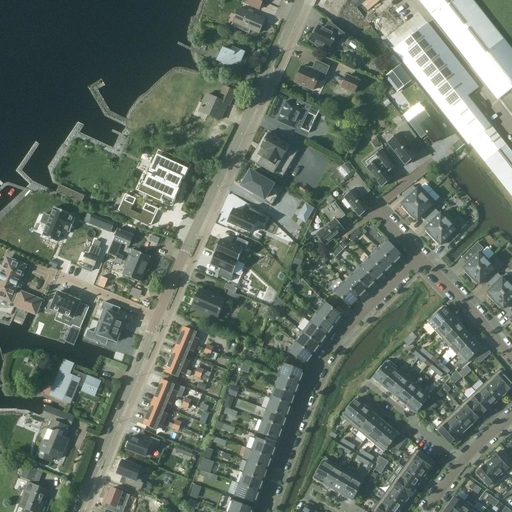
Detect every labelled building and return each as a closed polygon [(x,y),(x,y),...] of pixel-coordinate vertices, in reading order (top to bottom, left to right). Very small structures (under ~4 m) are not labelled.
[(259,10),(263,1),(259,0),(246,0),(245,4),(259,10)] [(345,17),(352,3),(348,0),(347,0),(327,0),(326,4),(331,6),(329,10),(341,15),(345,17)] [(367,11),(380,0),(367,0),(362,4),(367,11)] [(511,50),(472,0),(418,0),(505,109),(511,108),(511,50)] [(239,8),(233,22),(231,26),(248,33),(250,30),(259,33),(265,19),(253,14),(253,13),(253,12),(253,11),(252,10),(251,10),(250,9),(249,10),(248,10),(247,11),(239,8)] [(341,27),(350,35),(355,27),(346,20),(341,27)] [(428,23),(393,50),(511,198),(511,151),(468,98),(479,88),(428,23)] [(322,47),(330,51),(334,41),(339,43),(345,36),(331,24),(326,30),(318,26),(314,31),(316,32),(310,42),(316,44),(315,46),(320,50),(322,47)] [(241,62),(245,53),(236,48),(233,47),(231,51),(222,47),(217,61),(230,67),(236,64),(240,66),(241,62)] [(294,82),(314,91),(318,81),(322,83),(329,68),(316,61),(312,71),(302,66),(294,82)] [(399,66),(385,77),(397,92),(411,81),(399,66)] [(361,82),(346,75),(341,89),(356,94),(361,82)] [(198,111),(202,112),(220,120),(227,105),(229,106),(235,92),(223,87),(217,99),(206,94),(198,111)] [(296,106),(286,102),(277,121),(294,129),(294,128),(294,127),(309,133),(321,111),(298,101),(296,106)] [(426,135),(433,143),(444,135),(424,110),(408,122),(421,139),(422,139),(420,137),(425,133),(426,135)] [(387,143),(405,165),(417,155),(408,144),(416,137),(406,124),(395,133),(397,136),(387,143)] [(262,158),(258,165),(282,179),(298,151),(274,137),(275,136),(268,132),(265,139),(266,139),(261,148),(264,150),(260,156),(262,158)] [(376,139),(372,143),(376,148),(381,145),(376,139)] [(458,142),(452,147),(455,151),(461,146),(458,142)] [(381,147),(370,156),(374,162),(366,168),(381,187),(392,178),(388,173),(396,167),(381,147)] [(156,156),(142,191),(152,195),(151,196),(160,200),(160,198),(164,200),(167,193),(176,197),(188,170),(156,156)] [(281,190),(250,172),(242,186),(254,193),(253,195),(271,206),(281,190)] [(359,217),(370,208),(362,198),(370,191),(358,177),(347,186),(352,192),(344,198),(359,217)] [(56,193),(55,193),(81,204),(85,196),(59,185),(59,186),(56,192),(56,193)] [(405,200),(401,204),(403,206),(401,208),(408,214),(428,195),(421,187),(418,190),(417,189),(416,189),(412,186),(402,196),(405,200)] [(330,195),(325,200),(329,204),(334,200),(330,195)] [(415,219),(417,221),(422,217),(426,220),(436,210),(433,207),(433,206),(432,205),(435,202),(428,195),(408,214),(414,221),(415,219)] [(127,202),(122,213),(153,227),(158,215),(146,210),(144,215),(134,211),(137,206),(127,202)] [(345,216),(335,203),(324,211),(332,222),(316,234),(325,245),(344,231),(337,222),(345,216)] [(303,210),(308,213),(309,214),(313,209),(306,205),(303,210)] [(44,214),(41,222),(47,225),(42,236),(58,242),(63,230),(70,232),(75,219),(68,216),(69,214),(54,208),(50,217),(44,214)] [(234,210),(228,222),(251,233),(257,221),(263,224),(266,219),(250,208),(246,215),(234,210)] [(429,224),(424,229),(426,231),(425,232),(431,239),(452,219),(445,212),(442,214),(440,213),(440,214),(436,210),(426,220),(429,224)] [(90,215),(87,224),(110,233),(114,224),(90,215)] [(439,244),(441,246),(446,241),(449,245),(460,234),(456,231),(457,230),(456,229),(459,226),(452,219),(431,239),(438,245),(439,244)] [(357,228),(349,237),(353,241),(362,233),(357,228)] [(134,236),(118,229),(114,240),(130,247),(134,236)] [(219,240),(214,252),(239,262),(239,261),(238,261),(242,250),(244,251),(248,242),(237,238),(234,246),(219,240)] [(344,240),(339,244),(344,249),(349,245),(344,240)] [(121,244),(113,241),(108,254),(116,258),(118,253),(121,244)] [(393,265),(402,257),(387,241),(378,250),(393,265)] [(339,244),(334,249),(339,254),(344,249),(339,244)] [(86,254),(83,262),(86,263),(83,268),(92,271),(101,249),(92,246),(89,255),(86,254)] [(118,253),(116,258),(145,270),(150,257),(133,250),(130,256),(129,255),(127,259),(124,258),(125,256),(118,253)] [(393,265),(378,250),(369,258),(384,273),(384,274),(393,265)] [(467,264),(463,268),(465,270),(463,272),(470,278),(490,258),(483,251),(480,254),(479,253),(478,253),(474,250),(464,260),(467,264)] [(215,253),(210,264),(222,269),(219,276),(231,281),(235,273),(234,273),(239,262),(214,252),(215,253)] [(297,253),(292,265),(300,267),(302,262),(304,256),(297,253)] [(325,255),(321,259),(325,263),(329,259),(325,255)] [(145,270),(116,258),(114,262),(121,265),(122,263),(125,264),(123,269),(125,270),(122,275),(140,282),(145,270)] [(384,274),(384,273),(369,258),(360,266),(375,282),(376,282),(384,274)] [(477,283),(479,285),(484,281),(488,284),(498,274),(495,271),(495,270),(494,268),(497,266),(490,258),(470,278),(476,285),(477,283)] [(14,293),(19,280),(25,267),(7,259),(3,268),(1,267),(0,269),(0,297),(2,298),(1,299),(8,302),(9,301),(16,304),(15,306),(36,315),(42,301),(21,292),(20,295),(14,293)] [(376,282),(375,282),(360,266),(352,275),(367,290),(376,282)] [(491,288),(486,293),(488,295),(487,296),(493,303),(511,286),(502,277),(502,278),(498,274),(488,284),(491,288)] [(367,290),(352,275),(343,283),(358,298),(358,299),(367,290)] [(107,280),(99,276),(95,286),(103,290),(107,280)] [(358,299),(358,298),(343,283),(334,292),(349,308),(358,299)] [(501,308),(503,310),(508,305),(511,309),(511,308),(511,287),(511,286),(493,303),(500,309),(501,308)] [(192,308),(218,318),(225,300),(200,289),(192,308)] [(237,299),(239,295),(230,291),(228,296),(237,299)] [(58,292),(51,309),(58,312),(72,318),(70,322),(73,323),(71,326),(70,330),(65,342),(74,346),(77,339),(81,329),(80,328),(88,307),(79,303),(80,302),(58,292)] [(88,330),(85,338),(102,344),(104,338),(116,342),(117,341),(119,342),(121,335),(119,335),(121,330),(123,326),(125,326),(127,320),(125,319),(126,318),(114,313),(116,307),(104,302),(101,309),(103,310),(99,322),(94,333),(88,330)] [(317,313),(334,326),(335,326),(342,316),(325,303),(317,313)] [(449,313),(450,312),(446,307),(444,308),(440,311),(439,310),(433,316),(434,317),(427,323),(435,331),(452,316),(449,313)] [(335,326),(334,326),(317,313),(310,322),(327,335),(335,326)] [(453,315),(452,316),(435,331),(442,340),(459,324),(456,321),(457,320),(453,315)] [(327,335),(310,322),(303,332),(320,345),(327,335)] [(459,324),(442,340),(449,348),(466,332),(463,329),(465,328),(460,323),(459,324)] [(184,327),(179,339),(197,346),(200,339),(195,337),(197,332),(184,327)] [(466,332),(449,348),(457,356),(474,340),(473,340),(471,337),(472,336),(467,331),(466,332)] [(320,345),(303,332),(295,342),(313,354),(313,355),(320,345)] [(197,346),(179,339),(174,350),(188,355),(190,350),(194,353),(197,346)] [(473,340),(474,340),(457,356),(464,364),(481,349),(478,345),(479,344),(475,339),(473,340)] [(313,355),(313,354),(295,342),(288,352),(306,365),(313,355)] [(249,343),(247,349),(256,352),(258,346),(249,343)] [(186,360),(188,355),(174,350),(170,361),(188,368),(190,362),(186,360)] [(485,358),(481,353),(475,359),(479,363),(485,358)] [(55,393),(72,400),(78,384),(87,387),(85,390),(95,394),(100,382),(87,376),(71,369),(73,364),(64,360),(56,380),(59,382),(55,393)] [(188,368),(170,361),(165,372),(178,378),(180,373),(185,375),(188,368)] [(382,385),(397,368),(388,361),(383,367),(381,366),(376,373),(377,374),(374,378),(372,380),(378,384),(379,383),(382,385)] [(251,365),(244,362),(241,370),(248,373),(251,365)] [(299,383),(304,372),(283,364),(279,376),(299,383)] [(467,366),(459,373),(462,377),(463,378),(471,371),(467,366)] [(405,375),(397,368),(382,385),(381,387),(386,391),(387,390),(390,392),(391,392),(405,375)] [(511,383),(500,369),(491,377),(506,393),(507,393),(508,393),(511,390),(511,389),(511,387),(511,383)] [(456,371),(449,379),(454,384),(462,377),(459,373),(456,371)] [(243,375),(239,381),(244,384),(248,378),(243,375)] [(414,382),(405,375),(391,392),(390,392),(389,394),(394,398),(396,396),(399,399),(414,382)] [(299,383),(279,376),(275,387),(295,395),(299,383)] [(491,377),(483,384),(498,401),(499,400),(500,400),(503,397),(503,396),(506,393),(491,377)] [(162,380),(157,391),(175,399),(178,392),(173,390),(175,385),(162,380)] [(199,382),(197,388),(201,390),(204,391),(207,385),(199,382)] [(399,399),(397,400),(403,405),(404,403),(407,406),(422,389),(414,382),(399,399)] [(498,401),(483,384),(475,392),(490,408),(491,407),(492,407),(495,405),(495,403),(498,401)] [(446,385),(442,388),(447,393),(451,390),(446,385)] [(239,388),(231,386),(229,395),(236,397),(239,388)] [(295,395),(275,387),(270,398),(291,406),(295,395)] [(431,396),(422,389),(407,406),(406,407),(411,412),(412,410),(416,413),(431,396)] [(166,408),(168,403),(172,405),(175,399),(157,391),(153,402),(166,408)] [(475,392),(467,399),(482,415),(483,415),(484,415),(487,412),(487,411),(490,408),(475,392)] [(234,398),(227,395),(224,407),(226,408),(230,409),(234,398)] [(291,406),(270,398),(266,410),(286,417),(287,417),(291,406)] [(341,417),(350,425),(366,406),(365,405),(364,407),(361,404),(362,403),(357,398),(356,400),(352,404),(351,403),(345,409),(347,411),(341,417)] [(467,399),(459,406),(474,422),(477,420),(479,420),(482,417),(482,416),(482,415),(467,399)] [(432,401),(428,405),(432,408),(434,410),(438,405),(432,401)] [(164,412),(166,408),(153,402),(148,413),(165,421),(168,414),(164,412)] [(427,404),(423,408),(428,413),(432,408),(428,405),(427,404)] [(74,415),(57,409),(47,405),(42,417),(51,420),(69,428),(74,415)] [(350,425),(358,432),(373,414),(369,411),(371,410),(366,406),(350,425)] [(474,422),(459,406),(452,414),(466,430),(469,427),(471,427),(474,425),(474,423),(474,422)] [(226,408),(224,413),(236,417),(238,412),(230,409),(226,408)] [(287,417),(286,417),(266,410),(262,421),(282,428),(283,428),(287,417)] [(165,421),(148,413),(143,425),(156,430),(158,426),(162,427),(165,421)] [(358,432),(367,438),(382,419),(381,420),(373,414),(358,432)] [(466,430),(452,414),(444,421),(458,437),(461,434),(463,434),(466,432),(466,430)] [(367,438),(375,445),(391,426),(390,426),(389,427),(386,425),(387,423),(382,419),(367,438)] [(53,431),(48,443),(43,441),(36,458),(50,464),(53,456),(61,459),(68,440),(65,438),(69,428),(51,420),(48,429),(53,431)] [(283,428),(282,428),(262,421),(258,433),(278,440),(283,428)] [(458,437),(444,421),(435,429),(450,445),(453,442),(455,442),(458,439),(458,438),(458,437)] [(223,424),(222,429),(233,433),(235,428),(223,424)] [(391,426),(375,445),(384,453),(398,435),(394,432),(396,430),(391,426)] [(157,447),(160,441),(143,434),(141,440),(131,437),(129,443),(127,442),(125,449),(150,459),(154,446),(157,447)] [(215,437),(213,442),(225,447),(227,441),(215,437)] [(271,458),(272,458),(276,446),(256,438),(251,450),(271,458)] [(511,445),(507,438),(502,442),(508,449),(511,445)] [(191,458),(193,451),(178,446),(176,452),(191,458)] [(272,458),(271,458),(251,450),(247,461),(267,469),(268,469),(272,458)] [(432,467),(432,466),(434,462),(416,450),(410,459),(428,472),(428,471),(430,471),(432,467)] [(493,458),(492,459),(507,475),(511,470),(511,463),(501,451),(497,454),(496,454),(493,457),(493,458)] [(380,457),(376,463),(378,464),(384,468),(388,461),(380,457)] [(326,458),(321,466),(320,465),(315,472),(317,473),(314,478),(313,480),(319,483),(320,482),(323,484),(323,485),(336,464),(326,458)] [(428,472),(410,459),(403,467),(421,480),(422,480),(423,479),(426,476),(425,475),(428,472)] [(507,475),(492,459),(489,461),(488,461),(485,464),(485,465),(484,466),(499,482),(507,475)] [(117,474),(122,476),(126,477),(124,484),(141,490),(143,483),(140,482),(145,470),(122,461),(122,462),(120,462),(118,467),(119,468),(117,474)] [(268,469),(267,469),(247,461),(243,473),(263,480),(264,480),(268,469)] [(336,464),(323,485),(328,489),(329,487),(333,489),(345,470),(336,464)] [(378,464),(374,470),(381,474),(384,468),(378,464)] [(38,483),(43,471),(26,465),(21,477),(38,483)] [(499,482),(484,466),(482,466),(479,469),(479,470),(476,473),(490,490),(499,482)] [(421,480),(403,467),(397,476),(415,489),(416,488),(417,488),(419,485),(419,483),(421,480)] [(218,477),(200,470),(199,474),(205,477),(204,480),(215,484),(218,477)] [(345,470),(333,489),(342,495),(354,475),(345,470)] [(264,480),(263,480),(243,473),(239,484),(259,491),(259,492),(264,480)] [(373,473),(368,482),(372,485),(378,475),(373,473)] [(354,475),(342,495),(352,501),(364,481),(354,475)] [(415,489),(397,476),(391,485),(409,498),(409,497),(411,497),(413,494),(413,492),(415,489)] [(25,509),(31,511),(39,511),(48,490),(28,482),(24,492),(30,495),(25,509)] [(259,492),(259,491),(239,484),(234,496),(255,503),(259,492)] [(201,487),(194,485),(189,497),(197,499),(201,487)] [(409,498),(391,485),(385,494),(402,507),(403,506),(404,506),(407,503),(406,501),(409,498)] [(111,488),(108,497),(107,497),(105,501),(106,501),(106,503),(123,510),(126,502),(125,501),(127,495),(122,493),(111,488)] [(402,507),(385,494),(378,503),(391,511),(399,511),(400,511),(402,509),(402,507)] [(443,511),(457,511),(465,501),(456,495),(443,511)] [(490,503),(494,498),(489,495),(485,500),(490,503)] [(494,498),(490,503),(495,507),(499,502),(494,498)] [(200,503),(190,499),(189,505),(198,509),(200,503)] [(251,511),(253,509),(232,501),(228,511),(251,511)] [(465,501),(457,511),(470,511),(474,508),(465,501)] [(391,511),(378,503),(372,511),(391,511)]
